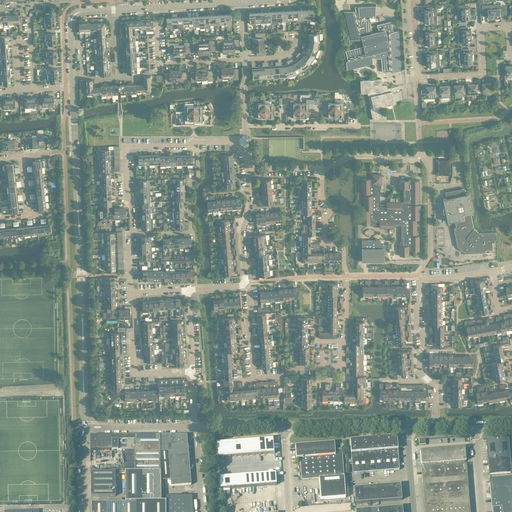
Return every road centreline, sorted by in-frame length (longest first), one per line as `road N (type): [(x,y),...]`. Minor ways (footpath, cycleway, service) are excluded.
road 1 (residential): [(89,423),(72,87)]
road 2 (residential): [(511,57),(509,25),(481,27),(484,74),(417,78),(412,0)]
road 3 (residential): [(130,293),(125,150),(191,146)]
road 4 (residential): [(341,340),(346,272),(343,250),(324,238),(329,206),(321,168)]
road 5 (residential): [(426,378),(418,369),(419,283),(493,271)]
road 6 (residential): [(72,87),(73,14),(155,7)]
road 7 (residential): [(192,372),(133,373),(130,293)]
road 8 (residential): [(281,426),(406,425)]
road 9 (residential): [(162,233),(189,232),(188,184),(198,175),(191,146)]
